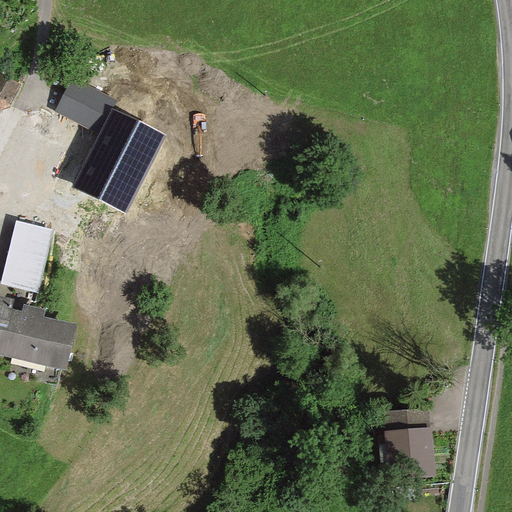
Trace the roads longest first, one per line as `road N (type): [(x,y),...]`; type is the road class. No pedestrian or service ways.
road 1 (unclassified): [(511,135),(459,511)]
road 2 (residential): [(0,156),(37,67),(46,0)]
